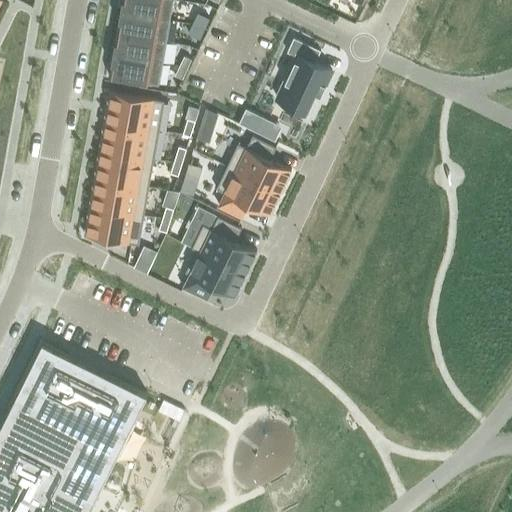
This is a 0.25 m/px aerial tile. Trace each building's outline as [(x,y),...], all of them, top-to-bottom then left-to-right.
[(122,0),(121,11),(170,20),(173,0),(122,0)] [(121,11),(117,32),(166,41),(170,20),(121,11)] [(203,15),(199,25),(206,28),(211,18),(203,15)] [(199,25),(194,35),(202,38),(206,28),(199,25)] [(117,32),(113,54),(162,63),(166,41),(117,32)] [(296,55),(277,97),(289,102),(286,108),(303,116),(314,92),(321,95),(333,70),(315,62),(321,49),(294,37),(288,51),(296,55)] [(113,54),(109,76),(159,85),(162,63),(113,54)] [(184,55),(180,65),(187,69),(192,59),(184,55)] [(180,65),(175,75),(183,79),(187,69),(180,65)] [(110,90),(105,119),(160,129),(165,100),(110,90)] [(192,106),(188,118),(196,121),(199,108),(192,106)] [(249,107),(242,122),(260,130),(267,116),(249,107)] [(206,108),(203,117),(215,121),(217,113),(206,108)] [(188,118),(183,134),(191,136),(196,121),(188,118)] [(105,119),(100,148),(155,158),(160,129),(105,119)] [(238,143),(227,165),(281,191),(292,169),(271,158),(277,145),(253,134),(247,147),(238,143)] [(179,146),(175,159),(183,162),(187,148),(179,146)] [(100,148),(95,177),(150,186),(155,158),(100,148)] [(175,159),(171,173),(178,175),(183,162),(175,159)] [(227,165),(216,188),(225,192),(219,205),(243,216),(249,203),(270,214),(281,191),(227,165)] [(95,177),(90,206),(145,215),(150,186),(95,177)] [(183,182),(181,190),(193,194),(196,186),(183,182)] [(90,206),(85,234),(139,244),(145,215),(90,206)] [(166,206),(163,218),(171,220),(174,209),(166,206)] [(203,224),(192,247),(196,249),(197,249),(246,272),(257,250),(236,239),(242,227),(218,215),(212,228),(203,224)] [(163,218),(159,229),(167,232),(171,220),(163,218)] [(148,272),(158,250),(146,245),(136,266),(148,272)] [(190,273),(184,286),(208,297),(214,285),(235,295),(246,272),(197,249),(196,249),(186,271),(190,273)] [(43,340),(0,426),(0,511),(87,511),(148,393),(147,393),(112,375),(77,357),(70,354),(43,340)] [(159,410),(181,421),(186,409),(164,399),(163,400),(159,410)]
